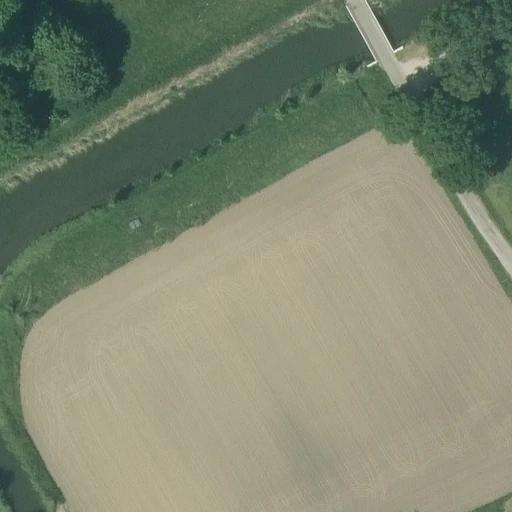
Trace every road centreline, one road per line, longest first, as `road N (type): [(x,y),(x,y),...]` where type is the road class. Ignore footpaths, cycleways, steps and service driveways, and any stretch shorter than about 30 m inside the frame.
road 1 (unclassified): [(511,265),(352,0)]
road 2 (track): [(397,79),(511,17)]
